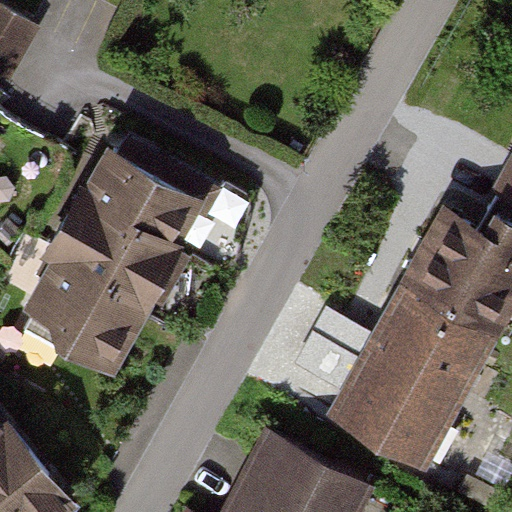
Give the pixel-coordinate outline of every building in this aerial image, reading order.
[(47,24),(1,0),(0,0),(0,70),(16,79),(47,24)] [(126,135),(96,193),(198,245),(227,187),(126,135)] [(501,337),(511,317),(511,164),(490,153),(414,287),(501,337)] [(96,193),(66,251),(168,303),(198,245),(96,193)] [(66,251),(36,309),(138,360),(168,303),(66,251)] [(425,471),(501,337),(414,287),(337,421),(425,471)] [(0,511),(17,511),(11,504),(51,474),(0,412),(0,511)] [(369,511),(384,478),(275,429),(236,511),(369,511)]
